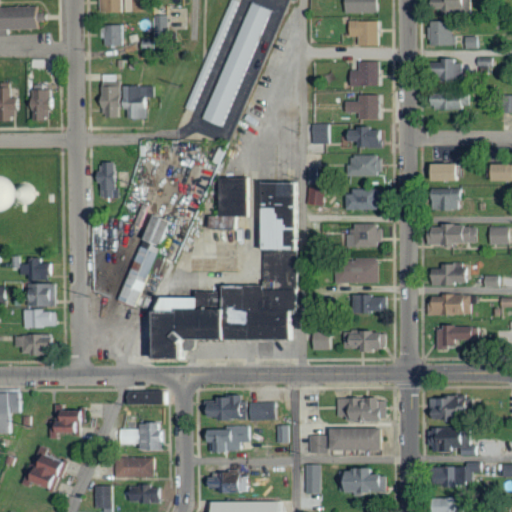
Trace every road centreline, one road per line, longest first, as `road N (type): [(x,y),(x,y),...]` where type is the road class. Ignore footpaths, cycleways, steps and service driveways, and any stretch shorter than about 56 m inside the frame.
road 1 (residential): [(412,511),(408,0)]
road 2 (residential): [(80,377),(74,0)]
road 3 (tertiary): [(511,373),(184,375)]
road 4 (tertiary): [(184,375),(0,377)]
road 5 (residential): [(144,140),(0,141)]
road 6 (tertiary): [(184,511),(184,375)]
